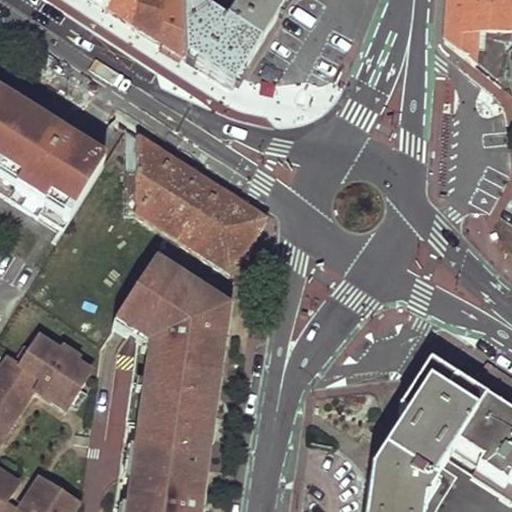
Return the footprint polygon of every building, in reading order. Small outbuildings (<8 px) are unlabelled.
[(90,0),(105,9),(105,0),(90,0)] [(105,0),(105,9),(118,18),(133,28),(134,0),(105,0)] [(134,0),(133,28),(148,37),(160,44),(159,0),(134,0)] [(159,0),(160,44),(173,53),(181,58),(184,60),(179,0),(159,0)] [(181,0),(179,0),(184,60),(204,72),(231,90),(270,28),(234,3),(218,25),(181,0)] [(230,0),(234,3),(270,28),(287,0),(230,0)] [(511,0),(448,0),(445,43),(474,67),(477,34),(511,35),(511,0)] [(5,106),(1,113),(51,145),(55,138),(5,106)] [(0,204),(39,222),(42,219),(66,235),(102,178),(76,161),(51,145),(1,113),(0,112),(0,204)] [(137,139),(134,216),(229,278),(266,222),(198,178),(137,139)] [(80,154),(76,161),(102,178),(106,171),(80,154)] [(157,268),(122,322),(146,337),(141,344),(117,511),(199,511),(197,510),(200,493),(205,494),(209,468),(203,467),(212,405),(218,406),(230,316),(157,268)] [(122,322),(117,328),(141,344),(146,337),(122,322)] [(0,367),(0,511),(74,511),(81,502),(46,480),(30,505),(35,508),(32,511),(27,511),(23,509),(20,511),(18,511),(6,504),(16,488),(0,477),(0,435),(1,434),(4,436),(16,415),(14,414),(32,385),(37,388),(42,380),(48,383),(45,388),(70,404),(92,369),(39,335),(21,364),(8,356),(0,367)] [(511,382),(485,365),(466,394),(475,399),(480,392),(494,401),(501,391),(511,397),(511,395),(511,382)] [(466,394),(435,375),(405,421),(414,426),(376,486),(372,511),(424,511),(425,511),(430,511),(429,507),(427,506),(427,502),(428,498),(433,490),(431,488),(435,482),(449,457),(483,405),(475,399),(466,394)] [(480,392),(475,399),(483,405),(449,457),(477,474),(473,483),(511,507),(511,397),(501,391),(494,401),(480,392)] [(427,506),(429,507),(430,504),(441,486),(435,482),(431,488),(433,490),(428,498),(427,502),(427,506)]
